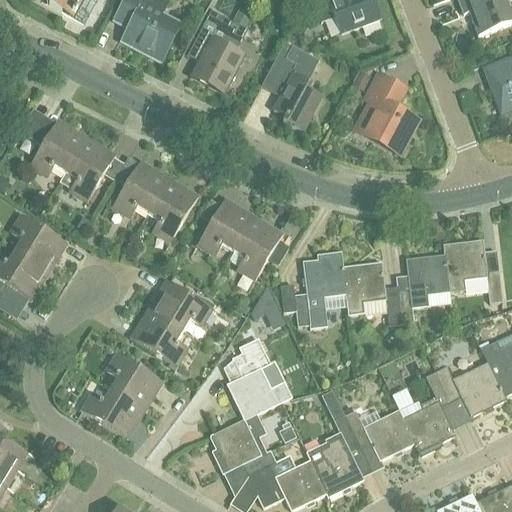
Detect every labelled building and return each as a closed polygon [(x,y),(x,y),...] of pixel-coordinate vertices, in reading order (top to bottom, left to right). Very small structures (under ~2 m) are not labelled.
[(40,0),(47,4),(45,7),(72,21),(83,0),(40,0)] [(161,66),(180,28),(161,18),(168,3),(162,0),(126,0),(114,24),(129,32),(122,45),(161,66)] [(342,36),(380,22),(371,0),(350,0),(345,2),(343,0),(311,0),(321,25),(336,20),(342,36)] [(511,22),(504,2),(509,0),(457,0),(464,17),(469,15),(478,39),(511,26),(511,22)] [(242,35),(252,18),(239,11),(230,28),(242,35)] [(244,58),(233,53),(222,47),(221,46),(229,30),(219,25),(208,19),(187,58),(200,65),(192,81),(223,97),(244,58)] [(272,86),(285,92),(273,115),(285,121),(283,125),(303,136),(322,100),(310,94),(313,89),(307,87),(319,64),(291,49),(289,55),(272,86)] [(511,60),(484,71),(501,116),(511,112),(511,60)] [(370,106),(357,131),(396,152),(403,139),(408,142),(417,124),(389,109),(399,89),(377,78),(376,78),(377,79),(364,103),(370,106)] [(65,177),(85,143),(56,125),(28,171),(46,182),(53,170),(65,177)] [(115,160),(85,143),(65,177),(76,184),(69,196),(87,207),(104,178),(114,184),(124,167),(114,161),(115,160)] [(126,187),(121,197),(112,211),(111,213),(127,223),(135,211),(147,218),(167,183),(139,166),(139,167),(128,161),(124,167),(114,184),(116,186),(118,182),(126,187)] [(197,201),(167,183),(147,218),(158,225),(151,238),(168,248),(197,201)] [(112,211),(121,197),(115,194),(107,207),(112,211)] [(232,255),(253,221),(225,204),(197,250),(214,261),(221,249),(232,255)] [(14,255),(49,276),(68,247),(21,218),(11,235),(22,242),(14,255)] [(282,238),(253,221),(232,255),(244,262),(237,275),(254,285),(282,238)] [(443,249),(444,259),(449,295),(465,294),(463,283),(486,280),(489,307),(502,305),(498,274),(486,275),(482,244),(443,249)] [(49,276),(14,255),(7,266),(4,264),(0,261),(0,285),(32,305),(49,276)] [(345,298),(340,256),(317,259),(318,264),(303,266),(307,298),(295,299),(293,289),(280,291),(284,317),(296,315),(298,331),(310,329),(310,333),(327,330),(324,301),(345,298)] [(340,256),(345,298),(348,319),(364,317),(364,318),(387,316),(388,330),(401,328),(398,297),(397,291),(384,293),(381,267),(343,271),(341,256),(340,256)] [(449,295),(444,259),(405,264),(409,296),(398,297),(401,328),(413,327),(411,312),(427,310),(426,298),(449,295)] [(147,314),(183,335),(190,323),(201,330),(212,313),(165,284),(147,314)] [(183,335),(147,314),(130,342),(177,371),(187,354),(176,347),(183,335)] [(227,388),(244,423),(245,424),(278,408),(278,409),(292,402),(285,386),(280,389),(270,368),(270,369),(257,343),(240,352),(243,357),(232,362),(233,364),(223,372),(231,387),(227,388)] [(489,370),(504,400),(511,395),(511,347),(500,353),(497,347),(481,354),(489,370)] [(109,393),(144,415),(163,386),(116,356),(105,374),(117,381),(109,393)] [(446,370),(435,375),(450,406),(461,401),(470,420),(506,403),(504,400),(489,370),(469,380),(467,376),(452,383),(446,370)] [(450,406),(435,375),(425,380),(435,401),(420,408),(422,413),(403,423),(414,448),(413,448),(418,457),(420,456),(421,459),(434,453),(432,450),(454,439),(440,411),(450,406)] [(144,415),(109,393),(102,404),(91,396),(80,414),(127,443),(144,415)] [(359,450),(344,420),(331,394),(321,399),(340,437),(325,444),(326,447),(306,457),(310,465),(311,464),(326,498),(327,501),(362,483),(349,455),(359,450)] [(414,448),(403,423),(399,414),(363,431),(355,415),(344,420),(359,450),(369,445),(378,465),(413,448),(414,448)] [(244,423),(222,434),(211,440),(228,476),(242,469),(248,480),(276,466),(270,455),(261,459),(245,424),(244,423)] [(0,440),(6,444),(10,437),(9,436),(0,430),(0,440)] [(0,440),(0,464),(16,474),(27,456),(6,444),(0,440)] [(0,464),(0,488),(5,492),(16,474),(0,464)] [(276,466),(248,480),(263,511),(284,501),(289,511),(296,511),(326,498),(311,464),(310,465),(289,475),(286,469),(283,470),(280,464),(276,466)] [(511,511),(511,491),(511,490),(476,507),(475,507),(477,511),(511,511)] [(477,511),(475,507),(476,507),(472,498),(441,511),(477,511)]
